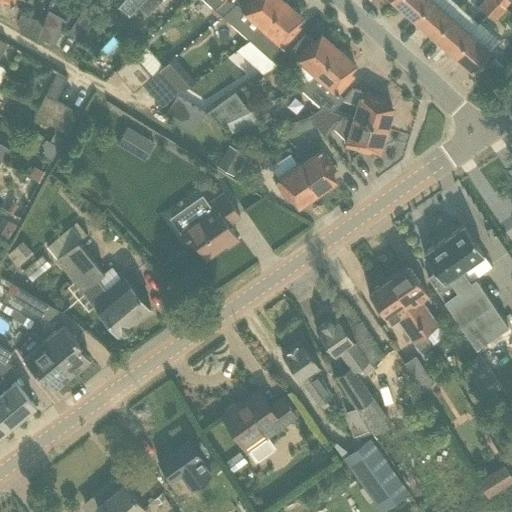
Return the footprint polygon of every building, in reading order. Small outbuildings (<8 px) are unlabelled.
[(0,0),(0,14),(12,21),(13,18),(15,19),(18,6),(17,5),(18,1),(14,0),(0,0)] [(123,0),(119,5),(129,14),(138,5),(141,0),(123,0)] [(147,14),(159,0),(141,0),(138,5),(147,14)] [(237,0),(205,0),(223,15),(227,11),(237,0)] [(237,0),(227,11),(223,15),(250,38),(254,35),(284,1),(283,0),(237,0)] [(427,0),(393,0),(412,17),(427,0)] [(450,14),(434,0),(427,0),(412,17),(432,35),(450,14)] [(483,0),(479,5),(487,12),(497,0),(483,0)] [(497,0),(487,12),(494,19),(505,7),(503,5),(497,0)] [(272,57),(300,25),(295,22),(301,15),(284,1),(254,35),(250,38),(272,57)] [(38,36),(53,44),(67,19),(49,9),(45,20),(44,20),(38,36)] [(67,32),(78,39),(79,40),(94,19),(82,11),(67,32)] [(20,12),(18,20),(19,31),(36,41),(38,36),(44,20),(20,12)] [(470,32),(450,14),(432,35),(452,52),(470,32)] [(305,31),(289,49),(295,54),(294,55),(315,73),(338,48),(321,33),(316,40),(311,36),(305,31)] [(452,52),(472,70),(490,49),(470,32),(452,52)] [(115,70),(133,91),(142,83),(152,74),(160,67),(163,64),(145,43),(115,70)] [(322,107),(323,107),(332,110),(341,99),(343,96),(342,95),(337,91),(353,72),(349,69),(354,63),(338,48),(315,73),(315,74),(308,82),(301,89),(322,107)] [(142,83),(162,105),(180,90),(160,67),(152,74),(142,83)] [(341,99),(357,103),(353,116),(353,117),(386,127),(392,106),(384,104),(385,98),(350,87),(343,96),(341,99)] [(233,118),(249,110),(235,90),(217,103),(233,118)] [(56,99),(45,94),(45,93),(35,114),(45,120),(56,99)] [(176,95),(164,114),(193,131),(205,113),(205,112),(176,95)] [(56,125),(66,104),(56,99),(45,120),(56,125)] [(271,117),(266,103),(257,107),(262,120),(271,117)] [(77,110),(66,104),(56,125),(67,131),(77,110)] [(353,117),(353,116),(332,110),(323,107),(322,107),(308,115),(311,118),(325,135),(333,125),(347,139),(345,144),(369,151),(371,146),(379,148),(386,127),(353,117)] [(249,110),(233,118),(226,121),(232,131),(259,125),(252,108),(249,110)] [(307,116),(291,121),(295,132),(312,126),(311,120),(307,116)] [(131,152),(142,134),(127,125),(116,143),(131,152)] [(0,157),(4,160),(11,147),(0,141),(0,157)] [(229,143),(218,163),(235,173),(246,153),(229,143)] [(330,172),(335,169),(320,147),(297,163),(317,191),(335,179),(330,172)] [(281,174),(296,159),(290,152),(274,167),(281,174)] [(274,179),(289,200),(294,197),(299,204),(317,191),(297,163),(274,179)] [(40,180),(45,170),(34,165),(29,175),(40,180)] [(228,222),(240,214),(224,192),(207,204),(210,207),(179,228),(192,245),(196,243),(206,257),(225,243),(227,245),(238,237),(228,222)] [(78,239),(86,232),(76,220),(46,245),(120,333),(150,307),(114,264),(105,272),(78,239)] [(424,251),(435,268),(436,270),(427,276),(476,347),(508,325),(474,276),(469,280),(461,268),(484,253),(463,224),(424,251)] [(23,240),(8,253),(18,264),(33,250),(23,240)] [(37,259),(24,269),(32,278),(44,268),(37,259)] [(428,293),(407,263),(388,277),(427,332),(439,323),(422,298),(428,293)] [(433,342),(426,332),(427,332),(388,277),(368,291),(389,321),(396,316),(421,351),(433,342)] [(12,282),(7,291),(13,295),(18,286),(12,282)] [(18,286),(13,295),(12,297),(51,319),(57,308),(18,286)] [(339,350),(349,365),(336,373),(366,420),(384,409),(375,394),(363,377),(375,369),(371,363),(383,355),(349,305),(335,313),(336,314),(316,327),(334,354),(339,350)] [(71,373),(90,358),(78,343),(79,342),(63,323),(43,340),(71,373)] [(41,374),(53,389),(71,373),(43,340),(38,332),(32,329),(18,350),(39,376),(41,374)] [(281,351),(317,402),(318,402),(323,408),(329,404),(325,397),(331,392),(314,368),(320,364),(301,337),(281,351)] [(12,351),(0,343),(0,359),(5,362),(12,351)] [(502,386),(485,360),(479,352),(462,364),(485,397),(502,386)] [(416,355),(405,362),(422,389),(433,382),(416,355)] [(0,372),(9,377),(14,367),(5,362),(0,359),(0,372)] [(0,420),(6,428),(34,404),(15,382),(0,394),(0,420)] [(270,406),(258,389),(222,415),(243,444),(263,430),(267,436),(296,416),(283,397),(270,406)] [(180,472),(189,487),(209,474),(199,459),(202,458),(189,438),(158,460),(170,478),(180,472)] [(370,438),(342,457),(381,511),(409,491),(370,438)] [(488,496),(500,488),(492,476),(480,483),(487,496),(488,496)] [(147,511),(124,483),(113,492),(108,485),(85,504),(91,511),(147,511)] [(161,494),(154,499),(158,504),(164,499),(161,494)]
